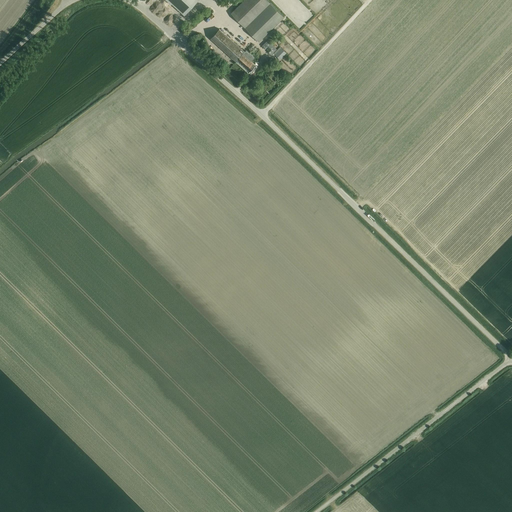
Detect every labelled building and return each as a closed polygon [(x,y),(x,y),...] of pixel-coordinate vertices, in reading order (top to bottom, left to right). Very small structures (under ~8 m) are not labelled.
[(168,0),(185,15),(198,0),(168,0)] [(267,0),(244,0),(231,13),(259,42),(284,17),(267,0)] [(316,10),(323,5),(319,0),(311,0),(310,1),(316,10)] [(311,16),(314,13),(309,7),(306,9),(311,16)] [(219,29),(211,38),(236,61),(237,60),(250,71),(255,65),(243,54),(245,52),(219,29)] [(305,40),(301,45),(309,53),(314,48),(305,40)]
